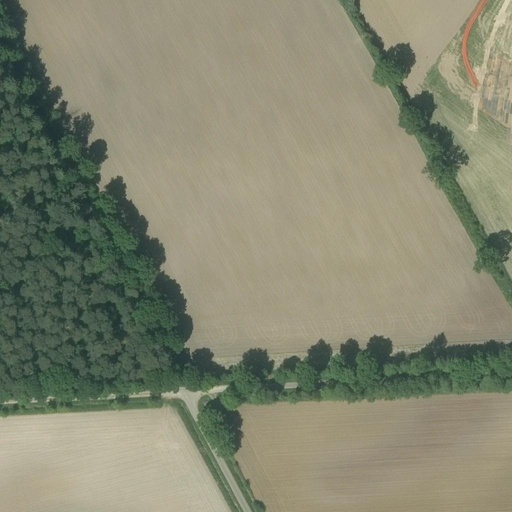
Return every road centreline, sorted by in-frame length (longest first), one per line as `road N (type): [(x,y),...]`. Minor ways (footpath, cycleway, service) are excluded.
road 1 (unclassified): [(186,384),(0,41)]
road 2 (unclassified): [(511,368),(186,384)]
road 3 (track): [(186,384),(0,396)]
road 4 (unclassified): [(253,511),(186,384)]
